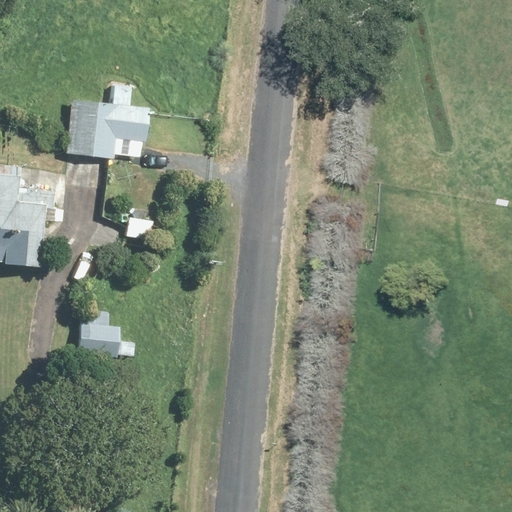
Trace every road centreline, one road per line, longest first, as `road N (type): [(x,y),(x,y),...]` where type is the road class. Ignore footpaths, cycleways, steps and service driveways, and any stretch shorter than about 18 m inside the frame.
road 1 (residential): [(265,403),(314,0)]
road 2 (residential): [(204,511),(265,403)]
